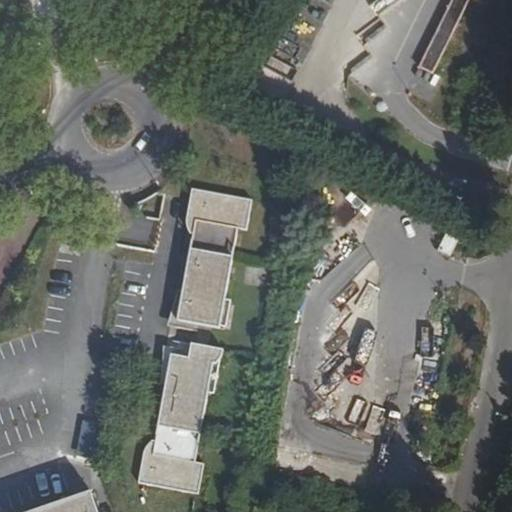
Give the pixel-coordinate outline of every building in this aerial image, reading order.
[(456,0),(422,71),(434,78),(473,0),(456,0)] [(245,229),(250,198),(190,187),(188,198),(184,217),(193,219),(175,317),(213,323),(218,324),(231,259),(237,227),(245,229)] [(137,479),(198,489),(203,459),(195,457),(212,363),(220,354),(223,346),(209,344),(190,340),(187,354),(169,351),(167,359),(151,449),(143,447),(137,479)] [(56,511),(98,511),(99,511),(90,489),(56,501),(56,511)] [(56,511),(56,501),(43,506),(24,511),(56,511)]
